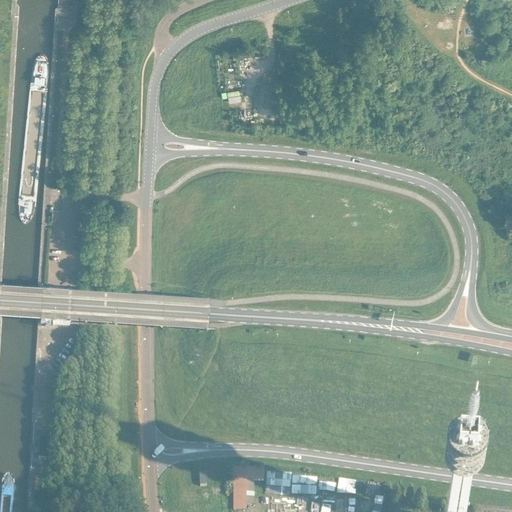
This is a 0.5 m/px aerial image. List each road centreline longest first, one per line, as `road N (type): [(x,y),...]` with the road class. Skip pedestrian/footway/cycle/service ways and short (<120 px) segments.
road 1 (primary): [(353,329),(0,308)]
road 2 (primary): [(474,274),(468,223),(430,187),(369,171),(229,155)]
road 3 (primary): [(212,443),(291,446),(511,479)]
road 4 (tertiary): [(154,439),(155,159)]
road 5 (primary): [(353,329),(511,358)]
road 6 (tertiary): [(171,58),(316,0)]
